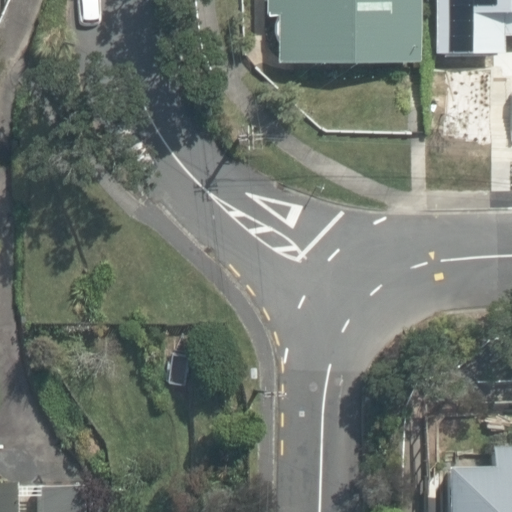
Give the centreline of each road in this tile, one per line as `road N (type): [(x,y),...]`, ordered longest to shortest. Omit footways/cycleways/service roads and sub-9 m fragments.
road 1 (residential): [(307,280),(200,209),(106,0)]
road 2 (residential): [(307,280),(305,511)]
road 3 (residential): [(511,262),(307,280)]
